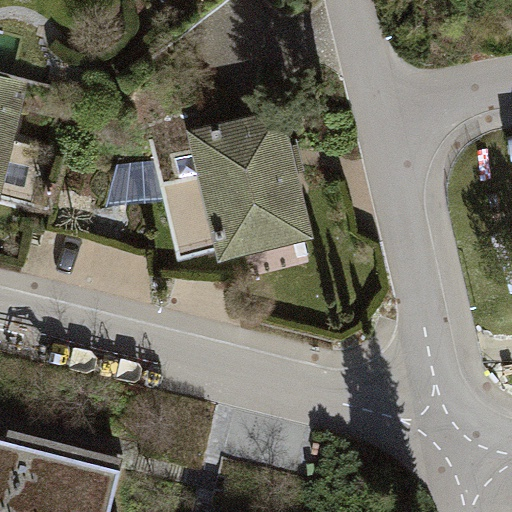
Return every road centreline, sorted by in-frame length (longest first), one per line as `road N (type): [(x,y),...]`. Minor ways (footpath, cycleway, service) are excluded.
road 1 (residential): [(446,437),(0,315)]
road 2 (residential): [(446,437),(375,109)]
road 3 (residential): [(375,109),(511,82)]
